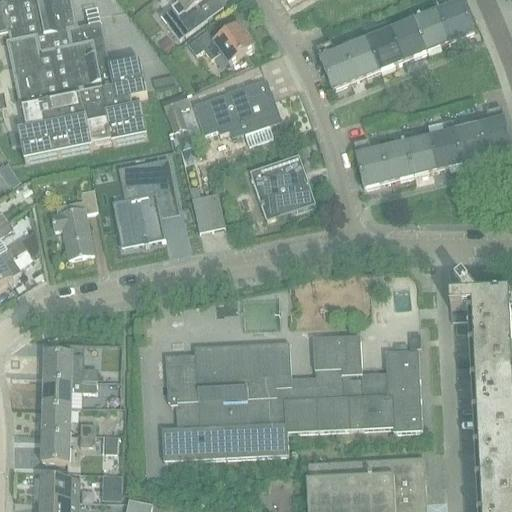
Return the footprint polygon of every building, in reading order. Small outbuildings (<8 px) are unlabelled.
[(0,0),(0,39),(19,36),(21,43),(7,45),(21,113),(23,112),(27,134),(19,136),(9,138),(12,149),(22,147),(25,166),(92,153),(90,144),(108,140),(109,142),(111,142),(113,148),(147,142),(139,102),(147,100),(140,64),(110,70),(98,18),(86,20),(88,29),(77,31),(71,0),(0,0)] [(173,0),(179,7),(172,12),(161,20),(168,29),(175,40),(179,44),(208,22),(199,9),(210,0),(173,0)] [(447,12),(438,15),(451,47),(474,38),(459,0),(444,0),(443,1),(447,12)] [(438,15),(414,25),(427,57),(451,47),(438,15)] [(414,25),(391,34),(404,66),(427,57),(414,25)] [(229,68),(253,51),(238,29),(214,46),(207,36),(189,49),(196,59),(204,54),(211,64),(221,57),(229,68)] [(391,34),(368,43),(380,75),(404,66),(391,34)] [(167,41),(159,47),(167,57),(174,51),(167,41)] [(368,43),(344,53),(357,85),(380,75),(368,43)] [(333,94),(357,85),(344,53),(335,57),(330,46),(316,52),(333,94)] [(269,131),(281,127),(267,85),(194,110),(205,140),(220,135),(222,142),(232,138),(234,143),(246,139),(249,151),(273,143),(269,131)] [(184,97),(163,105),(174,135),(187,131),(181,113),(189,110),(184,97)] [(489,127),(479,130),(488,162),(511,156),(511,154),(501,112),(486,115),(489,127)] [(479,130),(455,135),(463,168),(488,162),(479,130)] [(455,135),(431,141),(439,174),(463,168),(455,135)] [(431,141),(406,147),(415,180),(439,174),(431,141)] [(365,193),(390,186),(382,153),(372,156),(369,144),(354,148),(365,193)] [(406,147),(382,153),(390,186),(415,180),(406,147)] [(267,225),(315,208),(299,160),(251,177),(267,225)] [(14,177),(6,182),(12,191),(20,185),(14,177)] [(181,209),(175,210),(170,182),(154,185),(153,184),(124,190),(135,249),(188,239),(181,209)] [(197,190),(190,192),(192,201),(199,200),(197,190)] [(87,218),(98,216),(95,195),(82,197),(83,206),(59,210),(61,219),(52,220),(55,236),(63,234),(69,264),(94,259),(87,218)] [(218,198),(205,201),(213,234),(226,232),(218,198)] [(205,201),(192,204),(199,237),(213,234),(205,201)] [(0,259),(7,255),(0,244),(0,241),(13,233),(8,225),(0,230),(0,259)] [(0,289),(20,275),(12,263),(27,253),(33,262),(40,257),(36,235),(0,259),(0,289)] [(478,302),(463,283),(462,284),(463,285),(457,290),(456,289),(455,290),(456,291),(454,293),(453,295),(452,298),(452,300),(452,303),(450,303),(451,315),(473,314),(483,511),(511,511),(511,334),(510,300),(478,302)] [(420,338),(410,339),(410,353),(420,352),(420,338)] [(177,433),(162,434),(164,466),(288,460),(287,438),(318,436),(351,435),(393,433),(393,437),(422,436),(418,356),(386,358),(387,390),(363,391),(362,380),(363,380),(361,341),(346,342),(314,343),(315,375),(316,375),(317,390),(292,392),(290,348),(195,353),(195,363),(166,364),(166,372),(168,407),(170,408),(170,410),(176,410),(177,433)] [(45,357),(44,385),(82,386),(82,375),(83,375),(83,360),(84,349),(59,349),(59,358),(45,357)] [(82,375),(82,386),(97,386),(97,375),(83,375),(82,375)] [(44,385),(44,412),(71,412),(72,398),(97,399),(97,395),(108,396),(108,387),(97,386),(82,386),(44,385)] [(44,412),(43,439),(70,439),(71,412),(44,412)] [(81,429),(81,440),(95,440),(95,429),(81,429)] [(70,467),(70,439),(43,439),(42,466),(70,467)] [(81,440),(80,451),(95,451),(95,440),(81,440)] [(106,441),(105,457),(117,457),(118,441),(106,441)] [(307,511),(425,511),(423,462),(307,468),(308,484),(306,484),(307,511)] [(42,482),(41,504),(79,505),(80,483),(42,482)] [(103,493),(102,506),(120,507),(120,494),(103,493)]
